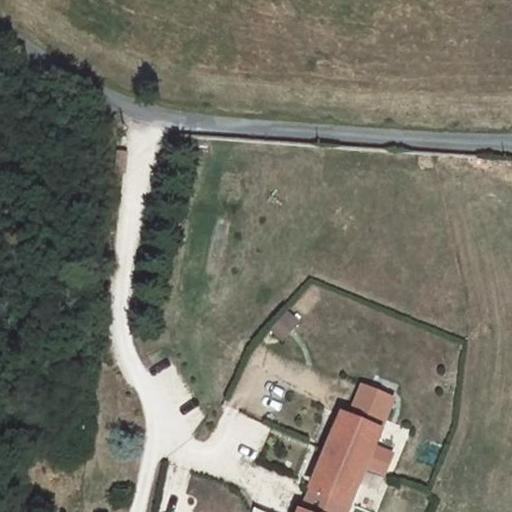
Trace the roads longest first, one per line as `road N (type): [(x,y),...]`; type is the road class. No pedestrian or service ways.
road 1 (unclassified): [(511,145),(146,120),(0,35)]
road 2 (track): [(189,511),(197,476),(129,345),(127,257),(146,120)]
